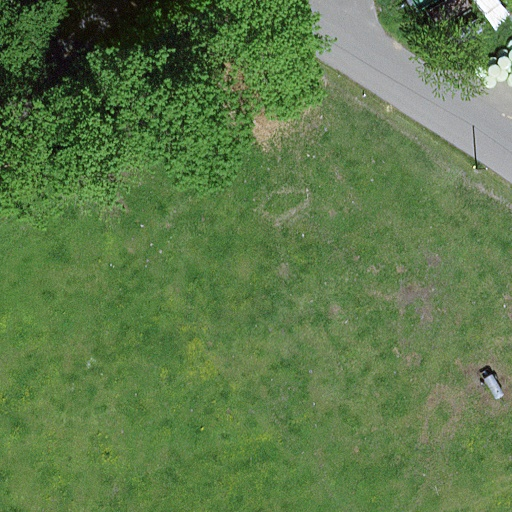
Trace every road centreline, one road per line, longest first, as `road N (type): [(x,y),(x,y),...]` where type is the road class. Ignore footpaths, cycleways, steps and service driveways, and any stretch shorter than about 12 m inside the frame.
road 1 (unclassified): [(298,0),(511,142)]
road 2 (track): [(0,118),(71,71),(131,0)]
